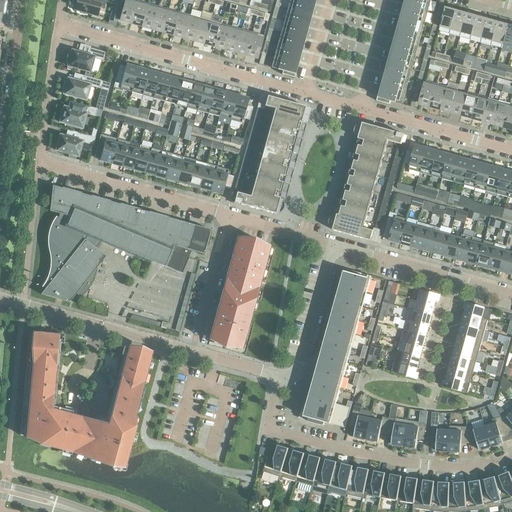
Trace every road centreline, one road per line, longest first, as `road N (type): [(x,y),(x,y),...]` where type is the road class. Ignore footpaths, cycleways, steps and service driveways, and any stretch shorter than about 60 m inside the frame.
road 1 (residential): [(227,218),(41,163),(60,26)]
road 2 (residential): [(277,376),(269,430),(455,470),(511,461)]
road 3 (residential): [(304,91),(60,26)]
road 4 (residential): [(191,352),(0,297)]
road 5 (residential): [(511,295),(335,246)]
road 6 (residential): [(511,150),(356,106)]
road 7 (residential): [(335,246),(299,371),(277,376)]
road 8 (residential): [(1,145),(23,0)]
road 9 (unknown): [(411,121),(372,256)]
road 10 (residential): [(191,352),(227,218)]
